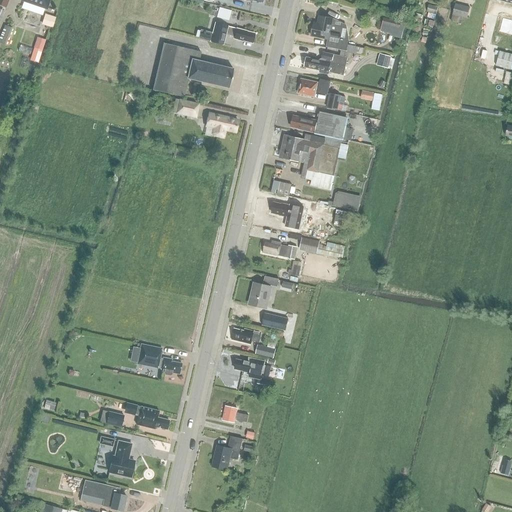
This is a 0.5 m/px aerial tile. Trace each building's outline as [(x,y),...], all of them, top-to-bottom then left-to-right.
[(0,0),(0,5),(6,8),(9,0),(0,0)] [(23,0),(23,1),(47,9),(49,0),(23,0)] [(452,15),(467,18),(469,8),(455,4),(452,15)] [(436,14),(437,7),(428,5),(426,12),(428,12),(427,17),(434,19),(436,14)] [(221,7),(218,17),(231,20),(233,10),(221,7)] [(412,21),(420,23),(422,15),(414,13),(412,21)] [(47,14),(45,25),(56,27),(58,16),(47,14)] [(313,23),(310,36),(327,39),(328,39),(329,35),(332,36),(338,37),(339,38),(341,27),(331,25),(332,19),(319,16),(317,24),(313,23)] [(381,25),(399,29),(400,22),(383,18),(381,25)] [(212,33),(201,31),(199,40),(223,46),(226,35),(234,37),(234,39),(242,41),(243,41),(252,43),(254,34),(246,32),(246,31),(236,29),(227,27),(228,26),(214,23),(212,33)] [(5,24),(0,36),(0,41),(8,45),(15,28),(5,24)] [(511,28),(503,26),(499,39),(511,42),(511,28)] [(42,62),(46,38),(37,37),(33,61),(42,62)] [(327,41),(325,47),(346,51),(346,52),(361,55),(361,54),(362,48),(347,45),(347,46),(327,41)] [(152,90),(165,93),(183,97),(184,97),(183,96),(188,79),(229,88),(233,70),(198,61),(200,53),(201,52),(163,43),(152,90)] [(306,58),(304,67),(320,70),(319,72),(327,74),(328,72),(333,73),(343,76),(343,75),(347,58),(351,59),(352,53),(341,51),(340,56),(326,53),(323,53),(321,61),(306,58)] [(380,54),(377,65),(387,68),(392,69),(394,60),(390,58),(390,56),(380,54)] [(318,84),(316,83),(301,80),(298,93),(313,96),(314,92),(327,95),(330,81),(319,79),(318,84)] [(360,99),(380,102),(382,94),(362,91),(360,99)] [(326,107),(337,110),(340,96),(329,94),(326,107)] [(175,114),(196,119),(199,104),(178,100),(175,114)] [(293,116),(290,127),(297,128),(297,129),(306,131),(307,130),(317,132),(317,133),(325,135),(341,139),(342,139),(342,137),(349,138),(352,128),(345,126),(346,118),(319,112),(317,121),(309,119),(302,117),(302,118),(293,116)] [(237,121),(216,116),(216,115),(209,114),(206,126),(213,128),(212,134),(213,135),(221,137),(223,136),(224,130),(235,132),(237,121)] [(283,158),(283,159),(298,162),(304,163),(308,164),(304,178),(312,180),(310,186),(328,190),(330,184),(332,184),(340,149),(339,148),(341,139),(325,135),(325,139),(312,136),(310,142),(304,140),(303,140),(288,137),(288,136),(288,137),(285,150),(285,151),(283,158)] [(291,195),(293,184),(281,181),(279,193),(291,195)] [(354,196),(339,193),(336,194),(334,203),(333,207),(357,212),(359,204),(354,203),(353,201),(354,196)] [(273,203),(271,213),(279,214),(279,215),(287,217),(285,226),(299,230),(303,208),(289,205),(289,206),(281,204),(281,205),(273,203)] [(301,240),(299,247),(317,251),(318,247),(318,245),(319,242),(302,238),(301,240)] [(264,242),(262,252),(278,256),(294,260),(296,247),(288,246),(288,247),(280,245),(281,243),(272,241),(271,244),(264,242)] [(318,247),(317,251),(321,252),(342,257),(345,247),(327,242),(326,247),(322,246),(322,248),(318,247)] [(291,275),(300,276),(303,262),(294,261),(291,275)] [(277,287),(278,280),(265,277),(262,286),(254,284),(249,304),(265,308),(270,288),(270,287),(270,285),(277,287)] [(278,289),(288,291),(290,282),(280,280),(278,289)] [(288,320),(264,314),(262,327),(286,332),(288,320)] [(260,336),(258,335),(259,332),(253,331),(253,332),(244,330),(244,331),(234,329),(231,340),(250,344),(251,341),(259,343),(260,336)] [(162,361),(159,361),(161,349),(141,345),(137,364),(160,369),(160,371),(164,372),(164,373),(165,375),(170,376),(171,375),(172,373),(179,374),(181,364),(171,362),(171,360),(162,358),(162,361)] [(255,354),(273,359),(275,350),(257,345),(255,354)] [(236,360),(234,369),(242,371),(249,373),(248,376),(261,379),(261,375),(268,377),(270,367),(263,366),(264,362),(259,361),(252,359),(251,363),(248,362),(244,361),(244,362),(236,360)] [(256,387),(268,390),(270,383),(258,380),(256,387)] [(128,404),(126,409),(136,411),(135,415),(138,416),(136,425),(154,429),(155,427),(167,430),(169,421),(157,418),(159,411),(128,404)] [(237,420),(246,423),(247,423),(248,416),(235,413),(236,408),(226,406),(223,421),(233,423),(234,419),(237,420)] [(103,410),(100,422),(106,424),(109,412),(103,410)] [(109,412),(106,424),(120,427),(123,416),(109,412)] [(237,460),(242,439),(230,436),(227,448),(216,446),(211,467),(226,470),(229,458),(237,460)] [(99,437),(98,445),(111,445),(112,438),(99,437)] [(127,460),(131,444),(118,441),(114,457),(112,457),(109,472),(116,474),(116,475),(121,476),(121,475),(131,477),(132,470),(133,469),(134,468),(134,466),(133,465),(134,462),(127,460)] [(245,446),(243,450),(249,452),(246,463),(251,464),(254,453),(251,452),(252,447),(245,446)] [(503,459),(499,473),(507,475),(511,461),(503,459)] [(103,500),(102,506),(123,511),(126,496),(115,494),(116,488),(85,480),(81,494),(103,500)]
